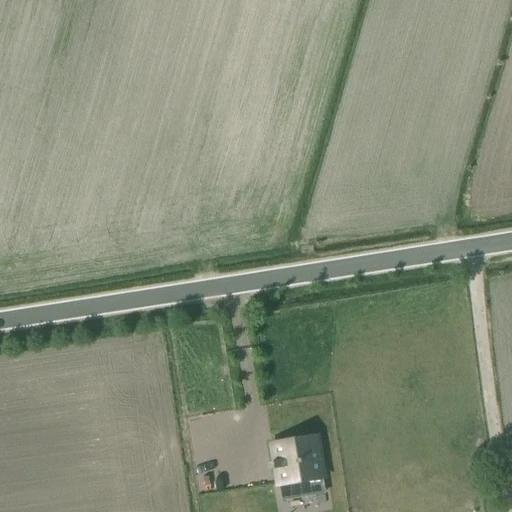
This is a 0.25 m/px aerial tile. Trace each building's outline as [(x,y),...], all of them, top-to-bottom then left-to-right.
[(173,428),(175,449),(228,445),(226,424),(173,428)] [(314,440),(270,447),(276,486),(283,485),(314,480),(321,478),(314,440)] [(382,454),(342,465),(355,510),(394,500),(382,454)] [(203,486),(218,483),(215,470),(200,473),(203,486)] [(155,490),(156,511),(193,511),(225,510),(223,485),(155,490)] [(224,511),(257,511),(256,500),(224,506),(224,511)]
